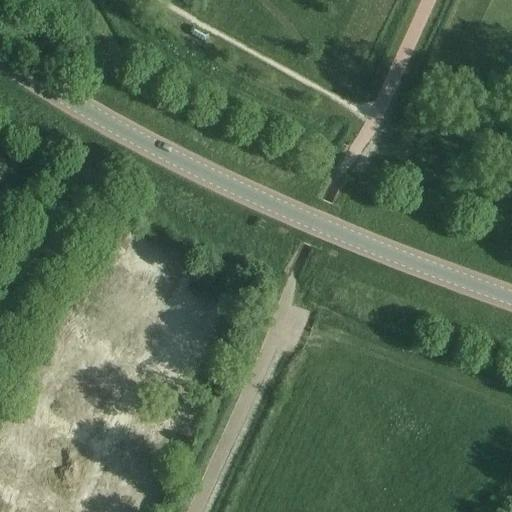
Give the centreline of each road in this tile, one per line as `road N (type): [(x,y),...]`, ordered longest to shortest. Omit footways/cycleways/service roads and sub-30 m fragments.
road 1 (tertiary): [(511,299),(331,231),(160,152),(0,57)]
road 2 (unclassified): [(192,511),(333,189)]
